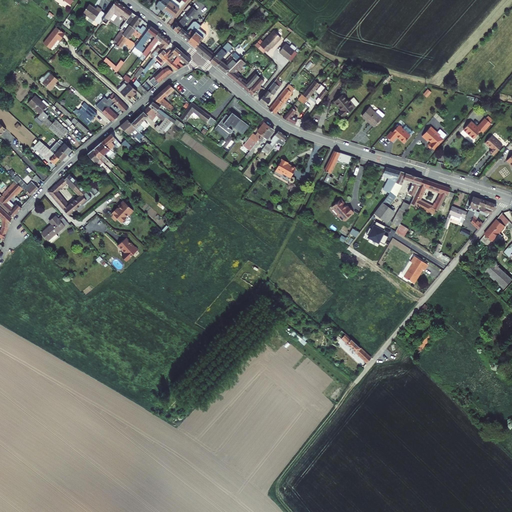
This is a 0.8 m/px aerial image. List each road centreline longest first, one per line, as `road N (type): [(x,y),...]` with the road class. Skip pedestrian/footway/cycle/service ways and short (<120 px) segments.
road 1 (tertiary): [(511,200),(291,129),(200,59)]
road 2 (residential): [(200,59),(62,169),(19,215),(3,257)]
road 3 (track): [(291,511),(275,486),(352,387)]
